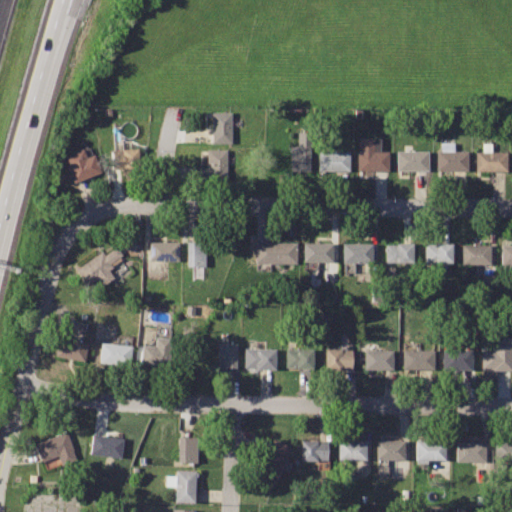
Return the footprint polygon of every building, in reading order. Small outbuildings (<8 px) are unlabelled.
[(231,112),(211,111),(212,142),(231,142),(231,112)] [(296,131),(296,145),(289,145),(290,171),(310,171),(310,147),(312,147),(312,131),(296,131)] [(374,138),(358,138),(358,170),(389,170),(389,151),(374,151),(374,138)] [(468,151),(453,151),(453,142),(440,142),(440,150),(436,150),(436,171),(468,170),(468,151)] [(507,151),(492,151),(492,143),(482,143),(482,151),(476,151),(476,171),(507,171),(507,151)] [(142,147),(111,150),(113,170),(145,166),(142,147)] [(83,148),(65,156),(72,183),(102,171),(97,154),(86,158),(83,148)] [(226,149),(206,149),(206,180),(227,180),(226,149)] [(349,151),(318,151),(318,172),(349,171),(349,151)] [(427,151),(396,151),(396,171),(427,171),(427,151)] [(178,242),(148,242),(148,260),(178,260),(178,242)] [(205,242),(186,242),(186,266),(205,266),(205,242)] [(294,242),(255,242),(255,263),(295,262),(294,242)] [(332,242),(302,242),(302,261),(333,261),(332,242)] [(372,243),(343,243),(342,262),(372,262),(372,243)] [(451,243),(424,244),(424,261),(451,261),(451,243)] [(412,244),(386,244),(386,261),(412,261),(412,244)] [(490,245),(462,245),(462,263),(490,263),(490,245)] [(511,245),(501,245),(501,264),(511,264),(511,245)] [(101,251),(76,268),(87,283),(94,279),(99,287),(113,278),(106,267),(121,258),(113,249),(105,254),(101,251)] [(86,342),(59,336),(55,355),(83,360),(86,342)] [(166,338),(155,336),(154,346),(141,344),(139,363),(167,365),(169,348),(165,347),(166,338)] [(511,336),(491,337),(490,349),(481,349),(481,369),(511,367),(511,336)] [(131,346),(101,342),(99,362),(129,364),(131,346)] [(235,343),(216,344),(217,368),(235,367),(235,343)] [(274,348),(243,348),(243,367),(273,366),(274,348)] [(351,348),(324,348),(325,368),(351,368),(351,348)] [(312,349),(285,349),(285,367),(312,366),(312,349)] [(392,349),(363,350),(363,369),(392,368),(392,349)] [(471,349),(442,350),(442,369),(472,369),(471,349)] [(434,350),(402,350),(402,369),(434,370),(434,350)] [(66,432),(36,444),(42,461),(60,454),(64,463),(76,458),(66,432)] [(123,438),(92,434),(89,454),(120,459),(123,438)] [(196,437),(176,437),(177,462),(196,462),(196,437)] [(272,439),(256,476),(274,485),(290,446),(272,439)] [(327,440),(299,440),(299,460),(327,460),(327,440)] [(366,440),(337,440),(338,460),(366,459),(366,440)] [(404,441),(376,441),(376,459),(404,459),(404,441)] [(445,441),(416,441),(416,459),(445,459),(445,441)] [(511,441),(493,441),(493,460),(511,460),(511,441)] [(484,442),(456,442),(456,461),(484,461),(484,442)] [(194,471),(175,470),(175,475),(164,476),(164,486),(174,486),(174,501),(193,502),(194,471)]
